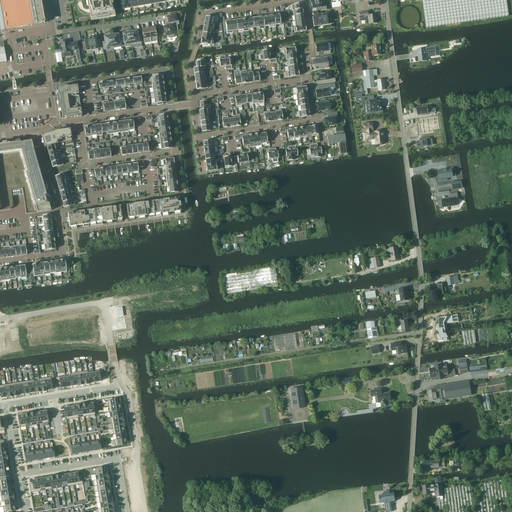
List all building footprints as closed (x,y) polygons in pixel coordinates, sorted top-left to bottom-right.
[(0,0),(0,8),(4,30),(11,28),(11,29),(31,25),(32,25),(44,22),(45,22),(41,0),(0,0)] [(112,0),(95,0),(88,1),(90,12),(91,18),(96,17),(96,19),(110,16),(110,15),(115,14),(112,0)] [(128,0),(121,0),(123,9),(130,8),(128,0)] [(311,0),(313,8),(320,7),(320,10),(327,10),(326,6),(321,6),(320,0),(311,0)] [(422,0),(426,28),(509,16),(506,0),(422,0)] [(419,18),(419,16),(418,14),(417,11),(416,10),(414,8),(412,7),(411,7),(408,7),(406,7),(404,7),(402,8),(400,10),(399,11),(398,13),(397,15),(397,18),(397,20),(398,22),(399,24),(400,26),(402,27),(404,28),(406,29),(408,29),(410,29),(412,28),(414,27),(416,26),(417,24),(418,22),(419,20),(419,18)] [(313,18),(312,18),(314,26),(314,25),(320,25),(321,24),(327,24),(326,18),(329,18),(329,17),(328,12),(318,14),(319,17),(313,18)] [(365,17),(366,24),(376,23),(375,14),(368,15),(367,12),(359,13),(359,18),(365,17)] [(178,31),(175,15),(168,17),(169,22),(168,22),(167,24),(167,26),(164,27),(165,36),(167,36),(168,38),(170,38),(172,38),(174,37),(174,35),(174,34),(173,30),(178,29),(178,31)] [(305,24),(295,26),(294,26),(295,33),(306,31),(305,24)] [(155,27),(148,28),(151,42),(158,41),(155,27)] [(142,29),(144,43),(151,42),(148,28),(142,29)] [(137,31),(130,32),(132,43),(131,44),(132,45),(142,43),(141,37),(138,37),(137,31)] [(125,45),(131,44),(132,43),(130,32),(123,33),(124,40),(122,40),(123,47),(126,46),(125,45)] [(113,48),(123,47),(122,40),(119,41),(118,34),(111,35),(113,47),(113,48)] [(113,47),(111,35),(104,36),(105,43),(103,43),(104,50),(107,49),(107,48),(113,47)] [(96,37),(90,38),(92,49),(98,48),(101,48),(100,40),(97,40),(96,37)] [(87,50),(92,49),(90,38),(85,39),(85,42),(82,42),(84,51),(87,50)] [(68,40),(60,41),(61,49),(60,49),(61,52),(62,53),(70,52),(70,50),(75,49),(77,60),(80,60),(78,49),(77,42),(69,44),(68,40)] [(323,51),(324,55),(331,54),(330,50),(328,50),(327,43),(316,44),(317,52),(318,52),(323,51)] [(371,46),(372,51),(371,51),(371,54),(372,53),(373,56),(381,55),(379,44),(371,46)] [(284,55),(286,55),(296,53),(295,47),(283,49),(284,55)] [(425,48),(417,49),(419,62),(427,61),(426,53),(428,53),(429,57),(437,56),(435,47),(425,48)] [(263,54),(259,54),(260,60),(264,59),(264,60),(270,59),(271,59),(269,50),(263,51),(263,54)] [(105,53),(106,61),(115,60),(113,51),(105,53)] [(220,60),(221,66),(225,66),(231,65),(230,58),(226,59),(225,55),(220,56),(220,59),(220,60)] [(316,59),(313,60),(314,65),(315,69),(324,68),(323,65),(328,65),(327,61),(332,60),(331,55),(318,57),(318,59),(316,59)] [(373,76),(377,75),(376,69),(364,71),(363,71),(364,77),(362,77),(365,94),(367,94),(367,89),(378,87),(378,90),(385,89),(384,79),(377,80),(377,83),(374,83),(374,81),(373,76)] [(316,82),(319,81),(324,81),(325,84),(335,82),(335,78),(331,79),(330,72),(315,74),(316,82)] [(153,82),(163,80),(162,75),(159,75),(159,73),(152,74),(153,76),(152,76),(153,82)] [(141,77),(133,78),(133,84),(137,83),(138,85),(142,84),(142,83),(141,77)] [(124,79),(125,85),(125,87),(130,86),(129,84),(133,84),(133,78),(124,79)] [(109,89),(108,87),(107,81),(98,83),(99,89),(104,88),(104,90),(109,89)] [(335,83),(319,86),(320,89),(315,90),(316,98),(329,96),(328,89),(335,88),(335,83)] [(63,87),(56,88),(56,91),(57,94),(59,109),(59,112),(60,119),(64,119),(67,118),(82,116),(81,112),(77,85),(75,85),(70,86),(68,86),(68,85),(62,86),(63,87)] [(361,93),(355,94),(356,102),(369,101),(371,112),(380,111),(380,109),(381,109),(380,108),(379,101),(376,102),(376,100),(374,100),(373,96),(362,97),(361,93)] [(157,103),(157,105),(163,104),(163,103),(166,102),(166,96),(154,98),(155,104),(157,103)] [(329,103),(329,101),(318,102),(318,105),(319,111),(325,110),(326,113),(330,112),(330,110),(329,103)] [(428,106),(416,108),(418,115),(436,112),(435,108),(428,110),(428,106)] [(333,113),(328,114),(328,118),(324,119),(325,126),(336,125),(335,117),(334,117),(333,113)] [(423,122),(419,123),(420,134),(429,132),(428,126),(435,125),(434,117),(423,119),(423,122)] [(373,130),(372,123),(364,124),(364,131),(366,131),(366,133),(366,136),(370,139),(375,139),(376,145),(379,144),(380,145),(382,145),(383,144),(384,144),(383,137),(384,137),(383,136),(382,137),(382,131),(374,132),(375,132),(372,133),(371,130),(373,130)] [(338,136),(328,137),(329,146),(333,145),(333,143),(338,142),(340,153),(347,152),(344,131),(343,127),(335,128),(336,128),(337,131),(337,132),(338,136)] [(70,141),(72,141),(71,136),(70,128),(59,130),(54,131),(41,135),(45,147),(47,147),(57,143),(59,143),(66,142),(70,141)] [(266,134),(266,132),(260,133),(261,143),(267,142),(269,142),(268,134),(266,134)] [(420,141),(417,141),(418,147),(428,146),(432,145),(431,139),(430,137),(420,139),(420,141)] [(0,210),(11,209),(13,205),(12,196),(11,190),(23,188),(24,195),(26,214),(51,210),(47,197),(46,198),(45,195),(47,195),(33,148),(34,148),(32,140),(23,142),(21,142),(21,141),(0,144),(0,210)] [(48,152),(59,149),(57,143),(47,147),(48,152)] [(317,143),(310,144),(310,149),(309,149),(310,156),(314,155),(315,158),(321,157),(321,154),(322,154),(321,147),(318,148),(317,143)] [(296,148),(296,146),(295,145),(288,146),(288,150),(285,150),(286,157),(288,157),(288,160),(294,160),(294,156),(298,155),(297,148),(296,148)] [(276,148),(268,149),(269,153),(268,153),(269,160),(272,159),(273,163),(278,162),(278,158),(278,151),(276,152),(276,148)] [(50,157),(60,154),(59,149),(48,152),(50,157)] [(51,162),(62,159),(60,154),(50,157),(51,162)] [(237,156),(234,157),(235,163),(238,163),(248,162),(247,155),(237,156)] [(232,164),(235,163),(234,157),(231,157),(231,156),(224,157),(225,167),(232,166),(232,164)] [(164,166),(166,166),(166,165),(174,164),(174,158),(163,160),(164,166)] [(62,159),(51,162),(53,168),(63,165),(63,164),(62,159)] [(132,164),(133,172),(139,172),(138,166),(144,165),(144,161),(137,162),(137,163),(132,164)] [(443,171),(438,171),(439,176),(439,178),(448,177),(453,176),(452,172),(453,172),(453,168),(447,169),(443,170),(442,170),(443,171)] [(65,179),(57,181),(58,187),(69,183),(67,178),(65,179)] [(449,180),(437,182),(440,194),(449,193),(448,186),(451,186),(449,180)] [(462,181),(452,182),(453,189),(463,188),(462,181)] [(60,192),(70,189),(69,183),(58,187),(60,192)] [(70,189),(60,192),(61,197),(72,194),(70,189)] [(442,200),(441,201),(442,203),(443,204),(443,207),(456,206),(454,198),(458,197),(457,193),(449,194),(450,198),(442,199),(442,200)] [(63,202),(73,199),(72,194),(61,197),(63,202)] [(162,216),(161,214),(181,211),(179,198),(179,197),(171,198),(169,199),(126,205),(128,217),(135,216),(135,217),(148,215),(149,218),(162,216)] [(73,199),(63,202),(64,208),(69,206),(75,204),(73,199)] [(68,213),(70,227),(80,225),(90,224),(90,226),(103,224),(103,222),(116,220),(116,219),(122,218),(121,205),(68,213)] [(392,261),(399,260),(397,247),(389,248),(392,261)] [(368,259),(370,269),(375,268),(380,267),(379,257),(368,259)] [(65,259),(59,260),(61,272),(67,272),(66,269),(68,269),(67,262),(66,263),(65,259)] [(31,274),(30,274),(31,282),(35,281),(34,276),(40,275),(38,263),(32,264),(33,264),(33,267),(33,269),(34,271),(34,273),(31,274)] [(224,275),(227,294),(278,286),(275,266),(224,275)] [(458,275),(446,277),(447,286),(454,284),(454,283),(458,283),(460,283),(460,280),(459,281),(458,275)] [(446,293),(445,284),(438,285),(440,294),(446,293)] [(399,289),(401,301),(409,300),(407,288),(399,289)] [(436,324),(439,334),(436,334),(437,341),(443,340),(442,338),(447,338),(448,338),(446,333),(444,324),(444,323),(453,322),(452,315),(447,316),(447,317),(439,318),(439,324),(436,324)] [(401,321),(401,317),(396,318),(397,326),(402,325),(403,331),(409,330),(407,319),(401,321)] [(369,339),(378,337),(377,329),(375,330),(374,322),(366,323),(369,339)] [(475,331),(462,333),(464,346),(477,344),(475,331)] [(274,338),(276,350),(296,346),(295,335),(274,338)] [(407,352),(406,345),(402,346),(402,342),(399,342),(391,344),(392,351),(396,350),(396,354),(407,352)] [(378,346),(371,347),(372,355),(380,354),(378,346)] [(435,368),(430,369),(431,373),(448,370),(447,366),(442,367),(442,365),(434,366),(435,368)] [(99,372),(93,372),(95,382),(101,381),(100,378),(103,377),(103,375),(103,373),(103,372),(102,370),(98,370),(99,372)] [(448,370),(431,373),(432,381),(437,380),(437,379),(444,377),(452,376),(451,370),(448,370)] [(60,377),(56,377),(57,385),(60,384),(61,388),(67,387),(65,377),(60,378),(60,377)] [(45,378),(39,379),(39,381),(40,381),(41,392),(47,391),(47,390),(45,378)] [(469,381),(444,385),(446,400),(472,395),(469,382),(469,381)] [(17,383),(11,384),(13,396),(19,395),(17,383)] [(435,390),(428,391),(430,401),(440,399),(441,404),(446,403),(446,400),(444,385),(444,384),(434,386),(435,390)] [(293,408),(305,407),(302,387),(290,389),(293,408)] [(389,406),(388,401),(391,401),(390,392),(382,394),(381,389),(371,390),(372,397),(378,396),(378,398),(377,399),(377,401),(378,402),(378,403),(381,403),(381,407),(389,406)] [(491,410),(488,394),(482,395),(485,411),(491,410)] [(82,404),(76,405),(76,406),(78,418),(84,417),(82,404)] [(78,472),(72,473),(74,485),(83,484),(81,475),(78,476),(78,472)] [(459,487),(442,489),(444,500),(438,500),(439,510),(446,509),(446,511),(511,511),(511,500),(509,478),(458,486),(459,487)] [(33,483),(29,484),(31,492),(40,491),(38,479),(32,480),(33,483)] [(134,480),(127,481),(130,499),(136,498),(134,480)] [(442,484),(435,485),(432,485),(428,486),(428,485),(422,486),(423,494),(430,493),(429,491),(436,491),(436,497),(437,497),(437,500),(438,500),(444,500),(442,489),(442,484)] [(385,504),(386,511),(389,511),(392,511),(391,502),(395,501),(394,493),(390,494),(389,490),(384,491),(384,494),(383,495),(380,495),(380,497),(380,498),(379,498),(379,499),(381,499),(381,503),(386,502),(386,504),(385,504)]
